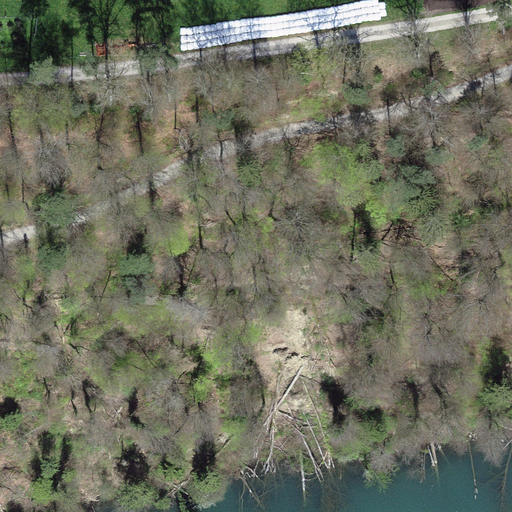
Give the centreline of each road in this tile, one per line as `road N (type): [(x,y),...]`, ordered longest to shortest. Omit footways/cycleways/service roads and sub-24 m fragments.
road 1 (track): [(0,239),(97,212),(193,160),(278,133),(416,107),(511,69)]
road 2 (track): [(511,9),(124,70),(0,78)]
